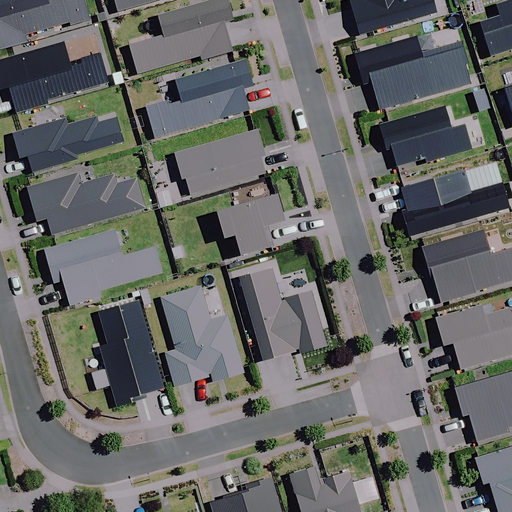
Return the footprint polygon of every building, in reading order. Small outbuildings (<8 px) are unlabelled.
[(44,0),(0,0),(0,50),(25,43),(24,39),(70,26),(89,21),(83,0),(51,0),(45,2),(44,0)] [(113,0),(117,12),(159,0),(113,0)] [(232,21),(225,0),(214,0),(157,16),(163,37),(128,47),(136,75),(230,48),(223,24),(232,21)] [(350,0),(348,1),(358,35),(435,14),(431,0),(350,0)] [(479,24),(490,58),(511,50),(511,1),(496,6),(499,18),(479,24)] [(378,110),(470,85),(464,65),(466,64),(462,48),(421,59),(415,38),(353,56),(362,86),(371,83),(378,110)] [(61,43),(0,60),(0,89),(8,88),(15,114),(46,105),(45,101),(106,84),(98,55),(80,60),(82,66),(69,70),(61,43)] [(252,88),(244,60),(174,81),(180,102),(167,106),(165,102),(145,108),(154,139),(248,112),(242,90),(252,88)] [(511,118),(511,87),(503,91),(511,118)] [(443,108),(378,126),(385,151),(391,149),(396,167),(425,159),(426,163),(470,151),(464,127),(450,130),(443,108)] [(64,120),(11,135),(18,160),(26,157),(31,172),(75,160),(74,157),(122,143),(115,120),(96,125),(94,118),(66,127),(64,120)] [(257,131),(173,155),(181,180),(185,179),(189,195),(264,174),(259,158),(264,157),(257,131)] [(402,212),(409,238),(508,209),(501,185),(469,194),(463,172),(401,191),(407,211),(402,212)] [(50,236),(143,209),(135,180),(115,186),(112,176),(79,186),(76,175),(25,189),(35,222),(46,219),(50,236)] [(281,223),(273,198),(214,214),(221,241),(231,238),(237,258),(272,248),(266,227),(281,223)] [(113,231),(44,251),(53,284),(61,282),(68,307),(101,298),(99,292),(160,274),(153,249),(120,258),(113,231)] [(482,231),(421,248),(430,280),(432,279),(439,303),(511,281),(511,249),(490,256),(482,231)] [(271,269),(238,279),(262,362),(298,352),(299,354),(325,347),(310,293),(281,302),(271,269)] [(212,383),(243,375),(226,316),(210,321),(200,288),(160,299),(175,351),(165,354),(174,387),(210,377),(212,383)] [(137,301),(97,313),(107,346),(100,348),(117,407),(145,399),(144,395),(162,390),(137,301)] [(480,307),(435,320),(443,347),(452,345),(460,372),(511,356),(511,322),(511,323),(507,310),(483,317),(480,307)] [(511,373),(454,390),(462,417),(468,415),(476,442),(507,433),(506,429),(511,427),(511,373)] [(511,511),(511,448),(474,460),(482,486),(488,485),(495,511),(511,511)] [(313,469),(288,476),(298,511),(358,511),(347,473),(317,482),(313,469)] [(209,505),(210,511),(279,511),(270,480),(245,487),(246,492),(222,499),(223,502),(209,505)]
